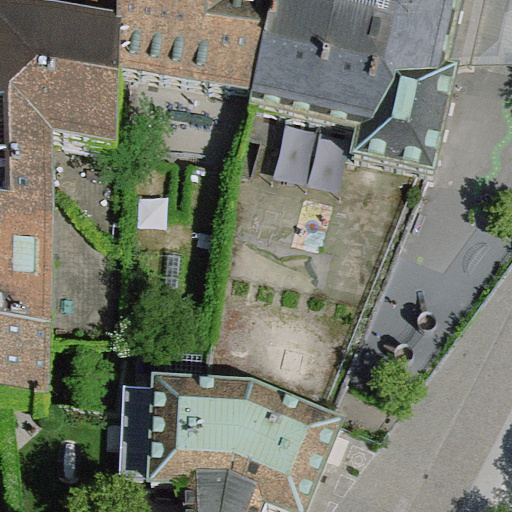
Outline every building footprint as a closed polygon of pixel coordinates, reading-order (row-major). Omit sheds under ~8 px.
[(0,0),(0,3),(17,6),(56,10),(57,0),(0,0)] [(57,0),(56,10),(92,15),(95,41),(124,45),(125,0),(57,0)] [(125,0),(124,45),(122,80),(224,100),(258,105),(278,27),(231,20),(234,0),(125,0)] [(283,0),(278,27),(258,105),(255,122),(361,145),(356,170),(426,186),(435,188),(460,73),(451,72),(455,52),(467,0),(466,0),(283,0)] [(466,0),(467,0),(455,52),(451,72),(460,73),(511,72),(511,6),(493,0),(466,0)] [(0,31),(16,33),(17,6),(0,3),(0,31)] [(0,347),(49,352),(50,156),(115,165),(122,80),(124,45),(95,41),(16,33),(0,31),(0,347)] [(0,414),(48,417),(49,352),(0,347),(0,414)] [(344,433),(329,425),(257,396),(206,393),(159,393),(155,494),(188,494),(228,494),(266,511),(312,511),(328,474),(344,433)] [(48,417),(0,414),(0,419),(10,511),(94,511),(88,469),(120,462),(115,424),(48,417)] [(266,511),(228,494),(188,494),(187,511),(266,511)]
